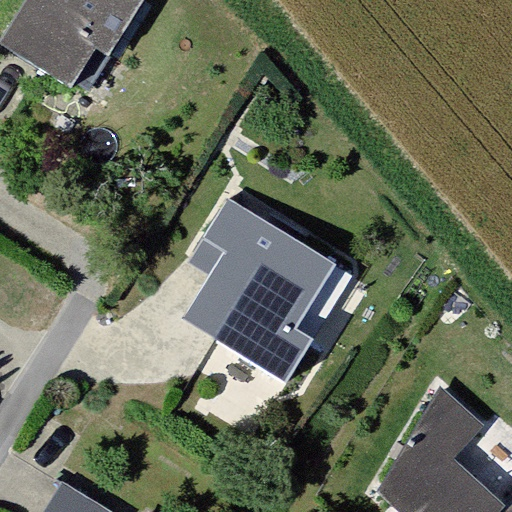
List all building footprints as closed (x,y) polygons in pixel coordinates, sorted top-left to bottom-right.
[(15,0),(0,29),(0,57),(86,102),(138,0),(15,0)] [(218,258),(181,320),(279,377),(303,336),(282,324),(320,260),(225,205),(204,241),(218,258)] [(437,391),(366,495),(391,511),(496,511),(450,465),(483,428),(437,391)] [(104,511),(45,474),(20,511),(104,511)] [(496,511),(511,511),(511,501),(511,499),(496,511)]
